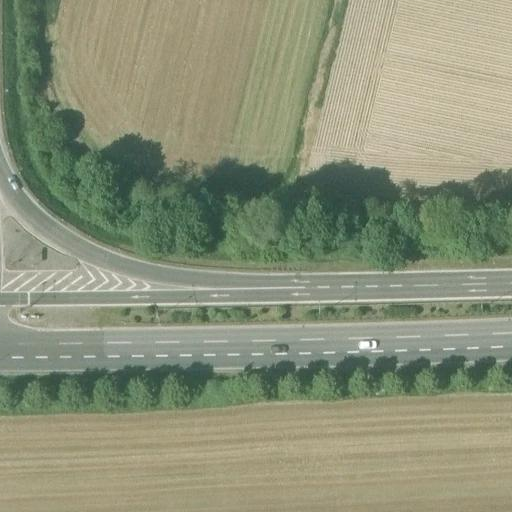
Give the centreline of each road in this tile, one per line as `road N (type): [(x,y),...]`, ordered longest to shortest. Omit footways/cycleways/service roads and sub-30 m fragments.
road 1 (trunk): [(0,345),(511,333)]
road 2 (motorway): [(313,295),(151,273),(99,254),(29,209),(0,164)]
road 3 (trunk): [(313,295),(0,300)]
road 4 (trunk): [(511,286),(313,295)]
